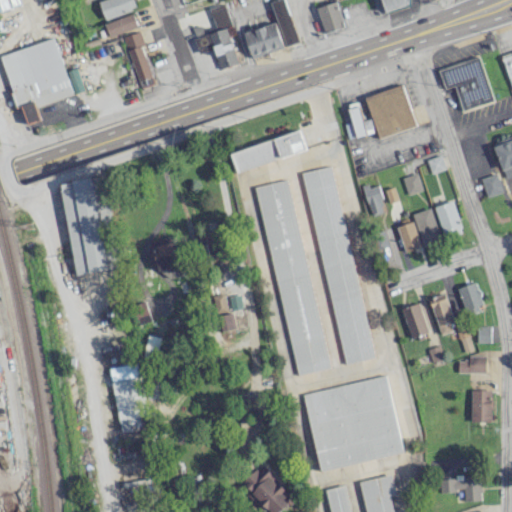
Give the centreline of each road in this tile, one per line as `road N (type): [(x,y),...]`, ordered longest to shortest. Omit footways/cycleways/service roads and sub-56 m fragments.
road 1 (residential): [(417,32),(421,67),(487,249),(507,331),(505,511)]
road 2 (residential): [(10,190),(24,194),(355,74),(388,43)]
road 3 (primary): [(294,75),(0,176)]
road 4 (residential): [(294,75),(244,71),(0,160)]
road 5 (primary): [(508,0),(388,43)]
road 6 (residential): [(511,240),(397,284)]
